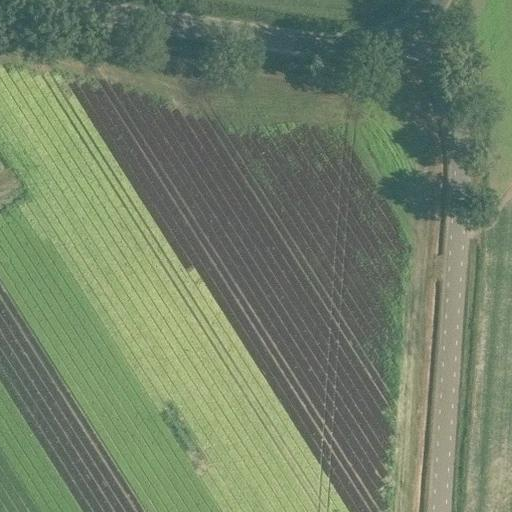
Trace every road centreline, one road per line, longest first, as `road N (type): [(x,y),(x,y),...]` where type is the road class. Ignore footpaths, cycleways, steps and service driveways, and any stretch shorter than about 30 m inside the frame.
road 1 (unclassified): [(440,511),(462,157),(447,80),(418,28)]
road 2 (unclassified): [(418,28),(332,46),(0,2)]
